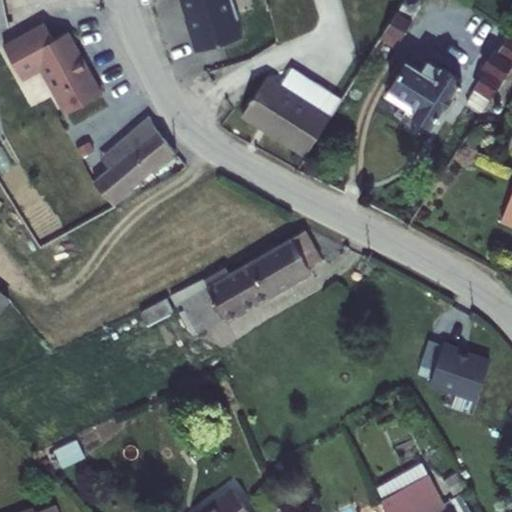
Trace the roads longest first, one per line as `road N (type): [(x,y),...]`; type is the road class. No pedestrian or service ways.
road 1 (residential): [(511,319),(441,267),(213,147),(160,89),(125,0)]
road 2 (unknown): [(193,129),(316,39),(330,23),(330,0)]
